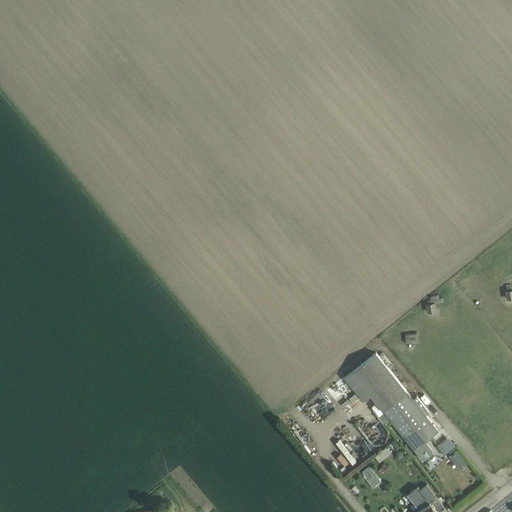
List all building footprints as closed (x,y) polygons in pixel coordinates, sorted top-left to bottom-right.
[(427,301),(428,303),(428,304),(436,303),(443,302),(443,300),(442,299),(442,298),(438,298),(438,297),(437,296),(431,296),(430,298),(430,300),(427,300),(427,301)] [(428,304),(428,303),(426,304),(427,312),(437,311),(436,303),(428,304)] [(418,342),(417,333),(405,334),(406,343),(418,342)] [(371,395),(384,411),(408,391),(377,352),(344,377),(363,401),(371,395)] [(430,438),(439,431),(426,415),(430,412),(417,396),(414,398),(408,391),(384,411),(422,458),(426,460),(432,455),(432,450),(426,441),(430,438)] [(390,421),(376,403),(372,406),(386,425),(390,421)] [(339,438),(334,442),(350,462),(355,458),(339,438)] [(365,438),(358,441),(364,453),(371,450),(365,438)] [(392,453),(387,447),(375,456),(380,462),(392,453)] [(468,464),(457,450),(449,456),(461,470),(468,464)] [(335,454),(331,458),(339,468),(343,464),(335,454)] [(421,511),(439,511),(445,508),(427,484),(420,488),(418,486),(408,493),(421,511)]
